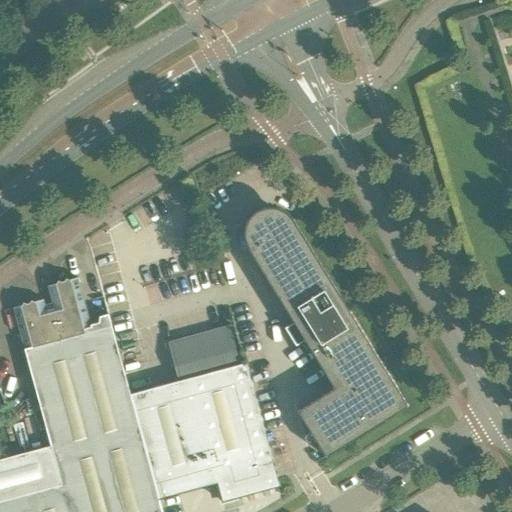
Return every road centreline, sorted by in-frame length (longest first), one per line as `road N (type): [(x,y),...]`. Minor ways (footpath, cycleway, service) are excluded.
road 1 (unclassified): [(0,276),(218,138),(323,114)]
road 2 (residential): [(497,411),(323,114)]
road 3 (tertiary): [(0,205),(88,141),(278,27)]
road 4 (tertiary): [(248,0),(59,117),(0,168)]
road 5 (unclassified): [(331,511),(497,411)]
road 6 (residential): [(323,114),(375,78),(446,0)]
